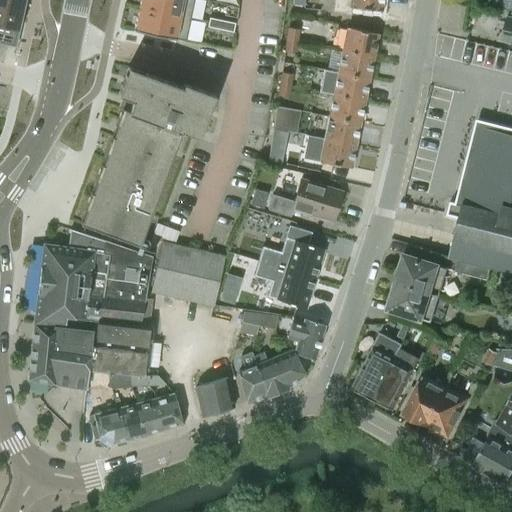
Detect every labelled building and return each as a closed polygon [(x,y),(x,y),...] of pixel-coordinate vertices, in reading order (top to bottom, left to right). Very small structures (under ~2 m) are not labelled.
[(0,0),(0,41),(14,44),(17,30),(24,0),(0,0)] [(139,0),(138,8),(190,18),(193,0),(139,0)] [(380,11),(381,0),(348,0),(348,7),(380,11)] [(511,9),(511,0),(498,0),(498,7),(511,9)] [(138,8),(133,30),(185,41),(190,18),(138,8)] [(511,17),(506,16),(500,40),(511,42),(511,17)] [(222,21),(209,18),(207,27),(220,29),(222,21)] [(235,23),(222,21),(220,29),(233,32),(235,23)] [(346,27),(341,50),(372,57),(377,34),(346,27)] [(287,39),(297,41),(299,29),(288,28),(287,39)] [(297,41),(287,39),(285,51),(295,52),(297,41)] [(368,79),(372,57),(341,50),(337,72),(368,79)] [(122,108),(79,223),(139,245),(181,130),(199,137),(215,95),(183,83),(181,87),(128,67),(117,95),(132,100),(128,110),(122,108)] [(280,83),(291,85),(292,74),(281,72),(280,83)] [(363,101),(368,79),(337,72),(332,94),(363,101)] [(290,88),(291,85),(280,83),(278,96),(294,98),(295,89),(290,88)] [(359,123),(363,101),(332,94),(328,116),(359,123)] [(277,106),(273,129),(288,131),(295,132),(299,111),(277,106)] [(354,145),(359,123),(328,116),(323,138),(354,145)] [(457,258),(491,267),(511,271),(511,135),(474,126),(455,203),(451,202),(448,214),(458,216),(449,256),(457,258)] [(273,129),(268,161),(281,163),(288,131),(273,129)] [(350,168),(354,145),(323,138),(318,161),(350,168)] [(271,196),(266,210),(288,217),(290,210),(331,222),(340,192),(299,181),(293,202),(271,196)] [(255,188),(250,204),(263,208),(268,192),(255,188)] [(179,231),(156,222),(152,234),(174,242),(179,231)] [(259,249),(255,262),(313,280),(321,251),(306,247),(310,235),(287,229),(280,254),(259,249)] [(66,315),(96,318),(140,325),(145,298),(152,256),(72,230),(69,247),(43,243),(35,310),(34,324),(63,327),(66,315)] [(211,306),(223,256),(161,242),(150,293),(211,306)] [(433,294),(437,295),(445,269),(404,256),(403,258),(401,259),(398,268),(400,270),(396,282),(433,294)] [(491,267),(457,258),(454,271),(487,280),(491,267)] [(226,261),(224,274),(232,275),(234,262),(226,261)] [(255,262),(251,276),(271,282),(266,298),(304,309),(313,280),(255,262)] [(433,294),(396,282),(392,294),(389,295),(387,303),(389,305),(388,309),(429,321),(437,295),(433,294)] [(89,370),(111,372),(126,373),(140,374),(144,374),(152,299),(145,298),(140,325),(96,318),(66,315),(63,327),(34,324),(29,380),(86,388),(89,370)] [(267,316),(266,316),(252,315),(244,334),(256,336),(258,326),(265,327),(267,316)] [(274,329),(276,317),(267,316),(265,327),(274,329)] [(324,326),(304,319),(303,323),(291,320),(285,338),(291,340),(291,344),(295,345),(294,350),(297,354),(313,359),(324,326)] [(404,324),(397,336),(404,340),(409,327),(404,324)] [(439,333),(435,342),(446,347),(450,338),(439,333)] [(350,388),(370,399),(397,348),(399,345),(379,334),(350,388)] [(511,347),(502,345),(497,364),(511,368),(511,347)] [(418,359),(399,349),(397,348),(370,399),(391,410),(418,359)] [(263,352),(252,356),(256,364),(267,396),(287,388),(304,375),(291,349),(266,360),(263,352)] [(256,364),(252,356),(251,352),(240,356),(245,369),(238,371),(246,403),(266,396),(267,396),(256,364)] [(87,388),(112,387),(111,372),(89,370),(86,388),(87,388)] [(112,387),(126,386),(126,373),(111,372),(112,387)] [(126,386),(140,386),(140,374),(126,373),(126,386)] [(144,375),(144,374),(140,374),(140,386),(166,384),(157,375),(144,375)] [(402,414),(424,426),(444,387),(423,376),(402,414)] [(227,378),(196,387),(202,417),(233,407),(227,378)] [(467,400),(444,387),(424,426),(447,438),(467,400)] [(173,393),(154,398),(162,429),(180,423),(180,424),(182,423),(173,393)] [(511,395),(485,445),(473,438),(461,459),(504,483),(511,469),(511,395)] [(154,398),(138,402),(145,435),(146,435),(150,434),(162,429),(154,398)] [(138,402),(119,407),(127,439),(144,435),(144,436),(145,435),(138,402)] [(94,408),(95,414),(89,415),(94,439),(99,438),(99,439),(99,438),(108,444),(108,445),(109,444),(127,439),(119,407),(107,411),(105,405),(94,408)]
